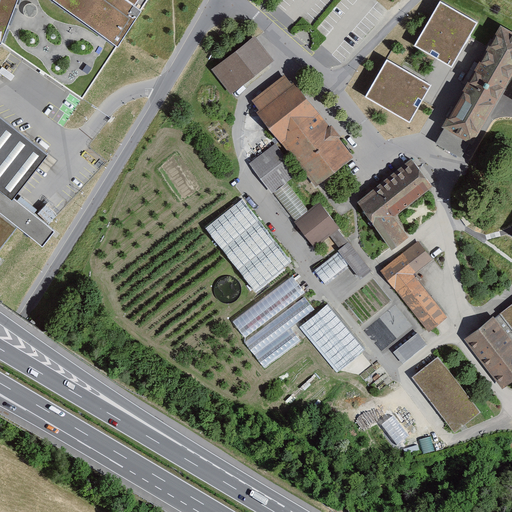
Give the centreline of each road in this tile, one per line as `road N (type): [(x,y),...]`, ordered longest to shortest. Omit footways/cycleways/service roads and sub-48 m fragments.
road 1 (residential): [(223,0),(0,354)]
road 2 (motorway): [(284,511),(0,318)]
road 3 (motorway): [(275,511),(0,348)]
road 4 (motorway): [(0,383),(193,498)]
road 5 (motorway): [(0,399),(193,498)]
